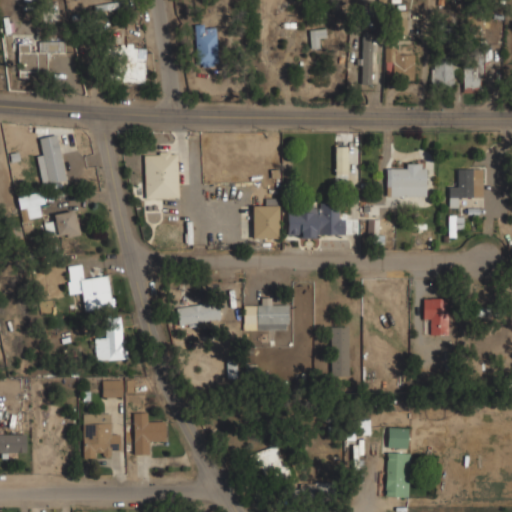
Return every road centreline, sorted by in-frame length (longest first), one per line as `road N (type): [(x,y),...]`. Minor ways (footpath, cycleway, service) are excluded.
road 1 (tertiary): [(511,111),(155,116),(0,104)]
road 2 (tertiary): [(95,113),(160,393),(229,511)]
road 3 (residential): [(213,485),(0,489)]
